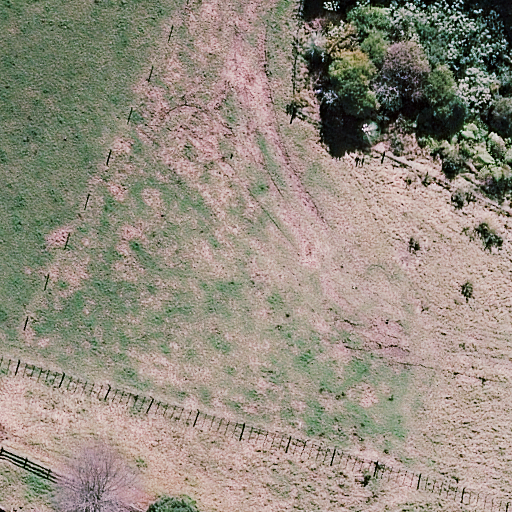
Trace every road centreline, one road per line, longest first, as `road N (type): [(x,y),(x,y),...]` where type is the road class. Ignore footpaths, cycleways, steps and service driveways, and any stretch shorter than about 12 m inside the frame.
road 1 (motorway): [(511,250),(0,50)]
road 2 (motorway): [(104,0),(511,156)]
